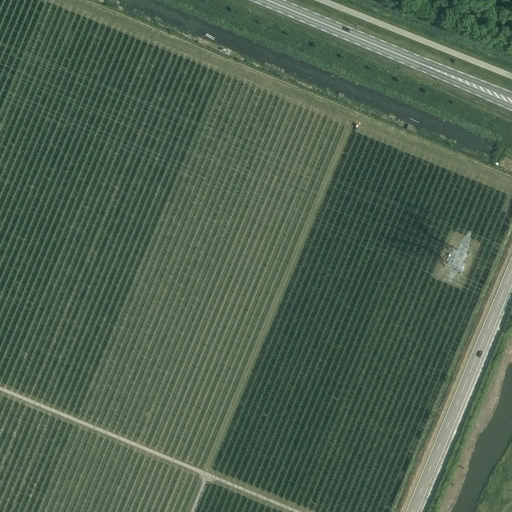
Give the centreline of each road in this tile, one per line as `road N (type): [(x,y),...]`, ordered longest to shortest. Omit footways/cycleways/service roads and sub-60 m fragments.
road 1 (unknown): [(0,390),(287,511)]
road 2 (primary): [(511,101),(268,0)]
road 3 (unclassified): [(410,511),(511,269)]
